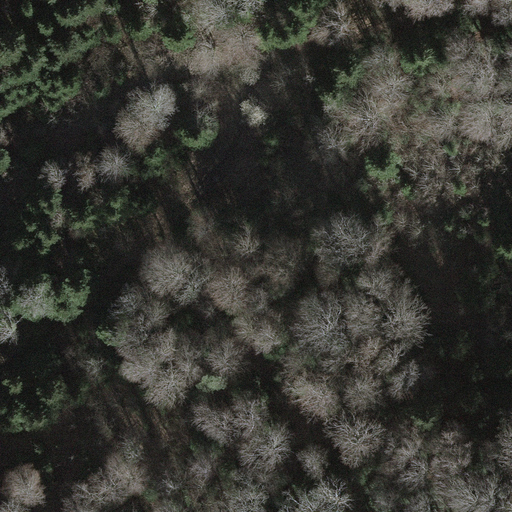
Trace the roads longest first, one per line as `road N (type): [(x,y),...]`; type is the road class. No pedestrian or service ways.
road 1 (track): [(237,87),(239,131),(199,173),(72,271),(0,355)]
road 2 (track): [(237,87),(204,68),(169,73),(0,195)]
